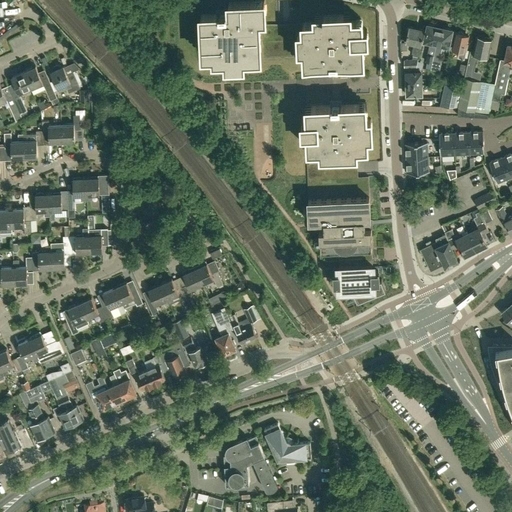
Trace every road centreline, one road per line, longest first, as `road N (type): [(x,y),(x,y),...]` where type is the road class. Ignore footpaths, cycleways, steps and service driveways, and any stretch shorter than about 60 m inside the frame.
road 1 (residential): [(307,357),(268,355),(0,475)]
road 2 (residential): [(390,0),(401,221),(419,306)]
road 3 (tertiary): [(0,511),(39,485),(212,404)]
road 4 (tertiary): [(212,404),(424,321)]
road 5 (residential): [(120,267),(115,176),(105,159),(70,156),(0,187)]
road 6 (tertiary): [(511,462),(424,321)]
road 7 (residential): [(0,321),(120,267)]
road 8 (tertiary): [(419,306),(307,357)]
road 9 (residential): [(511,21),(390,0)]
